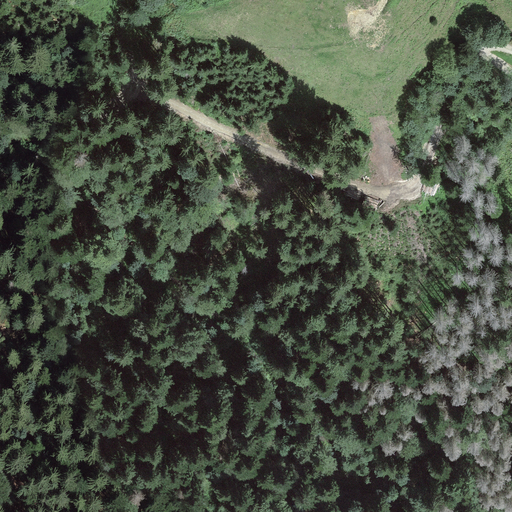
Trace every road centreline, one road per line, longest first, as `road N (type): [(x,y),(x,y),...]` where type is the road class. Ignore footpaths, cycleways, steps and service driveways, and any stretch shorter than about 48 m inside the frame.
road 1 (track): [(0,68),(84,103),(146,94),(339,181),(390,189),(413,185),(427,167),(443,102),(473,57),(486,47),(511,51)]
road 2 (track): [(210,511),(144,382),(82,342),(63,261),(0,174)]
